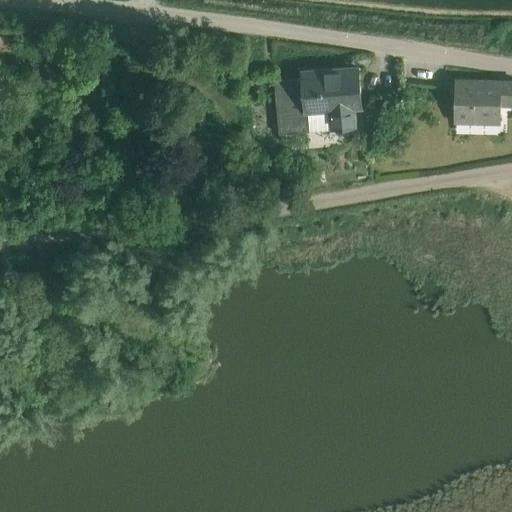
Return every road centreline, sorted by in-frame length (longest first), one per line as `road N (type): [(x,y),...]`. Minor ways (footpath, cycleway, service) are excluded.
road 1 (unclassified): [(0,240),(296,206),(511,169)]
road 2 (unclassified): [(17,0),(511,67)]
